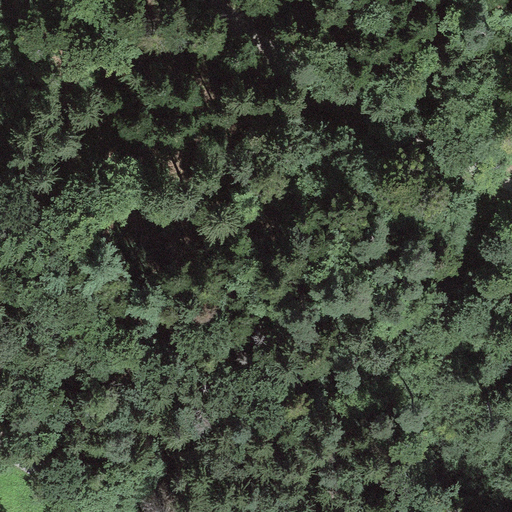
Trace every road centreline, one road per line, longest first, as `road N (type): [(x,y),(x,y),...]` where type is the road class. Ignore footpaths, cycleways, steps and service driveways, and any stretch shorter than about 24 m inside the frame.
road 1 (track): [(216,0),(296,92),(511,188)]
road 2 (track): [(103,511),(0,445)]
